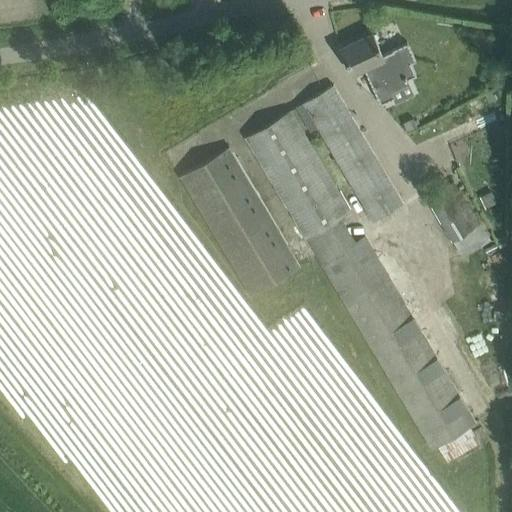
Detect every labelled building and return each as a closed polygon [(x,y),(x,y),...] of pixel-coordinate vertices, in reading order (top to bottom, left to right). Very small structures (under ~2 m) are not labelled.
[(383,55),(381,50),(372,32),(341,47),(352,72),(366,65),(369,72),(366,73),(380,103),(393,96),(391,91),(407,84),(405,79),(416,74),(410,62),(415,59),(407,41),(391,48),(392,50),(383,55)] [(374,220),(404,202),(333,84),(303,101),(374,220)] [(432,447),(476,420),(290,109),(246,135),(432,447)] [(228,146),(180,175),(251,294),(299,265),(228,146)] [(457,189),(429,205),(459,256),(487,240),(457,189)]
